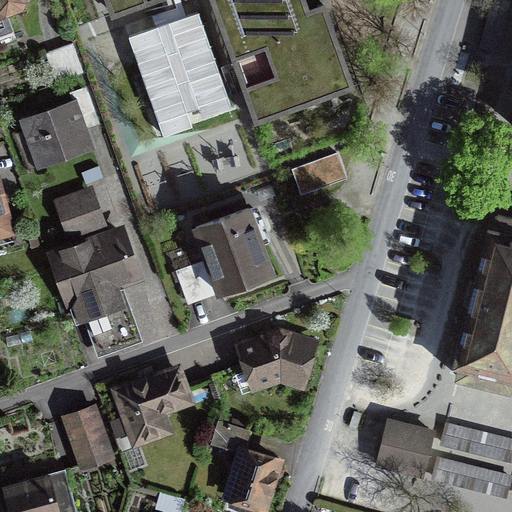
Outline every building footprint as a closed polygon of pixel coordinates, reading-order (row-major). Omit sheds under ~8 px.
[(0,0),(0,38),(14,33),(6,12),(26,5),(24,0),(0,0)] [(107,0),(113,14),(151,0),(212,0),(256,120),(353,85),(324,4),(308,9),(304,0),(107,0)] [(511,0),(495,0),(483,49),(499,53),(511,0)] [(72,42),(45,52),(56,81),(83,71),(72,42)] [(87,140),(88,139),(85,129),(75,101),(73,101),(23,120),(22,120),(35,158),(37,158),(87,140)] [(89,192),(61,202),(61,203),(72,234),(101,223),(89,192)] [(0,232),(10,230),(0,194),(0,232)] [(187,298),(218,287),(220,292),(273,273),(259,236),(263,234),(256,215),(252,216),(249,207),(196,226),(208,259),(177,270),(187,298)] [(461,359),(457,376),(509,389),(511,378),(511,217),(498,213),(493,230),(492,230),(460,359),(461,359)] [(115,281),(136,273),(122,232),(53,257),(67,298),(69,297),(77,319),(90,314),(102,348),(135,336),(115,281)] [(240,346),(248,368),(254,385),(280,376),(301,382),(313,342),(280,332),(240,346)] [(185,392),(185,391),(177,368),(118,390),(136,439),(159,431),(153,414),(155,411),(159,409),(164,400),(185,392)] [(94,406),(66,417),(83,464),(112,454),(94,406)] [(432,431),(388,420),(378,462),(422,472),(432,431)] [(219,421),(213,441),(242,450),(228,495),(265,506),(279,460),(243,449),(249,430),(219,421)] [(511,453),(511,438),(453,424),(447,446),(510,462),(511,453)] [(442,478),(502,493),(507,473),(447,459),(442,478)] [(77,511),(74,501),(72,502),(66,481),(52,485),(49,473),(4,486),(11,511),(77,511)]
